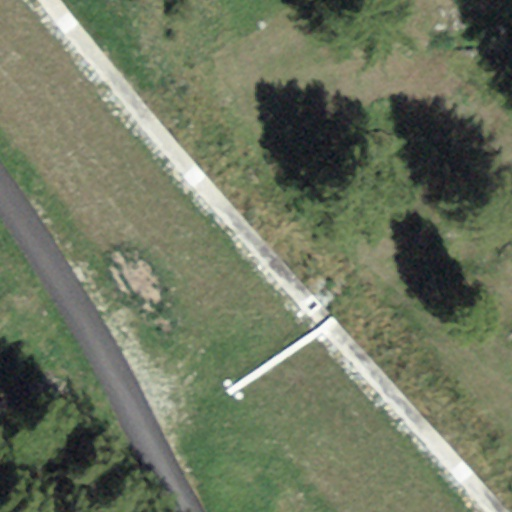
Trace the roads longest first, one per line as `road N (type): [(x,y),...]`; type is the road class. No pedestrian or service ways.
road 1 (primary): [(0,4),(61,86),(438,511)]
road 2 (track): [(0,185),(212,511)]
